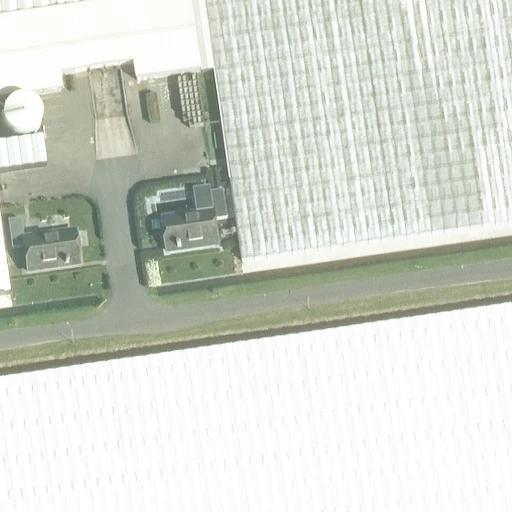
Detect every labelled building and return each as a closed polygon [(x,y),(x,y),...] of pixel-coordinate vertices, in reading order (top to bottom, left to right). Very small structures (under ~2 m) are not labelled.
[(135,65),(137,81),(202,72),(191,0),(142,0),(0,20),(0,100),(61,92),(58,76),(135,65)] [(0,20),(142,0),(191,0),(202,72),(202,74),(215,72),(242,262),(511,223),(511,0),(0,0),(0,296),(10,295),(0,223),(0,20)] [(43,138),(0,141),(0,169),(45,166),(43,138)] [(216,221),(228,219),(224,191),(211,193),(214,212),(163,220),(167,252),(219,244),(216,221)] [(23,247),(27,272),(79,264),(74,232),(23,239),(20,220),(8,221),(11,249),(23,247)] [(511,511),(511,308),(0,382),(0,511),(511,511)]
